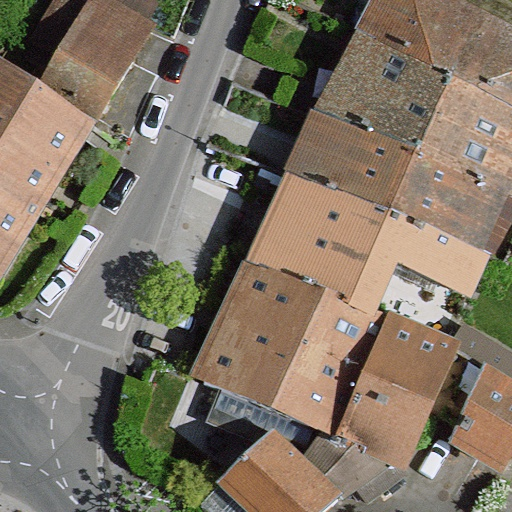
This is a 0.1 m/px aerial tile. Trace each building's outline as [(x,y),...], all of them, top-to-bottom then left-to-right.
[(59,0),(35,42),(63,59),(96,0),(59,0)] [(157,28),(104,0),(96,0),(63,59),(43,93),(97,129),(157,28)] [(511,31),(452,0),(378,0),(360,35),(511,109),(511,31)] [(511,109),(360,35),(317,117),(511,200),(511,109)] [(0,64),(0,294),(97,129),(43,93),(0,64)] [(511,200),(317,117),(313,115),(288,180),(494,259),(511,224),(511,200)] [(494,259),(288,180),(245,267),(378,326),(402,272),(474,302),(494,259)] [(245,267),(191,380),(222,393),(211,425),(266,449),(276,439),(303,463),(316,433),(328,438),(339,442),(389,331),(378,326),(245,267)] [(389,331),(339,442),(393,468),(410,475),(436,416),(466,347),(395,317),(389,331)] [(464,433),(458,447),(500,471),(510,476),(511,473),(511,383),(493,372),(464,433)] [(309,468),(345,501),(351,497),(393,468),(339,442),(328,438),(309,468)] [(220,491),(242,511),(333,511),(345,501),(309,468),(303,463),(276,439),(266,449),(220,491)]
